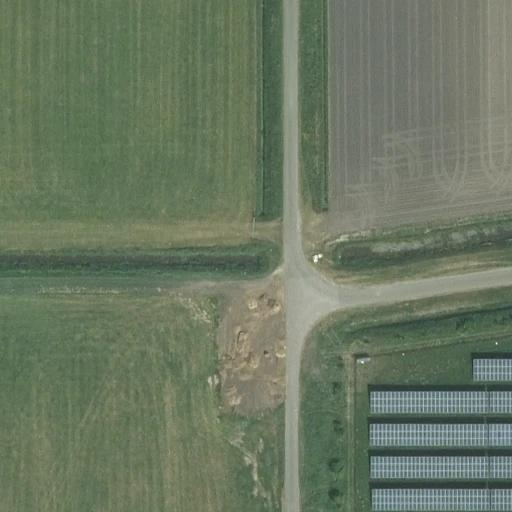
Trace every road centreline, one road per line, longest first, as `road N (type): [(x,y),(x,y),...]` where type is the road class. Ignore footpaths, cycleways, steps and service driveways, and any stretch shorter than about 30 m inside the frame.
road 1 (unclassified): [(296,298),(292,0)]
road 2 (track): [(295,280),(0,283)]
road 3 (unclassified): [(296,298),(349,299),(511,274)]
road 4 (unclassified): [(295,511),(296,298)]
